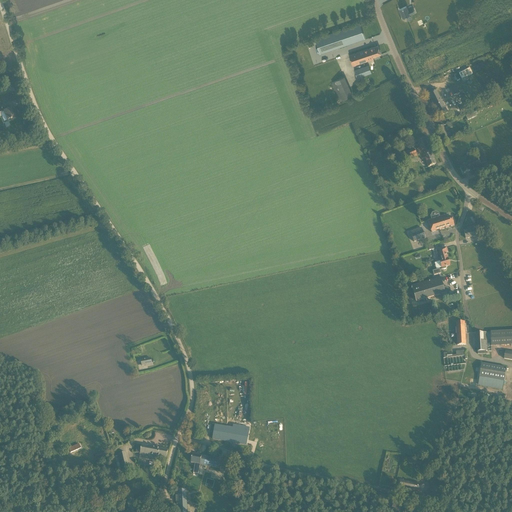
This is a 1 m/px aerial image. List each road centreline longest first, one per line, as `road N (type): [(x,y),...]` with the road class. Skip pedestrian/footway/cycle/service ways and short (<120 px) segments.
road 1 (unclassified): [(177,436),(191,381),(176,335),(44,120),(0,7)]
road 2 (unclassified): [(461,511),(177,436)]
road 3 (tertiary): [(465,187),(446,163),(373,0)]
road 4 (unclassified): [(511,365),(469,349),(457,242),(465,187)]
